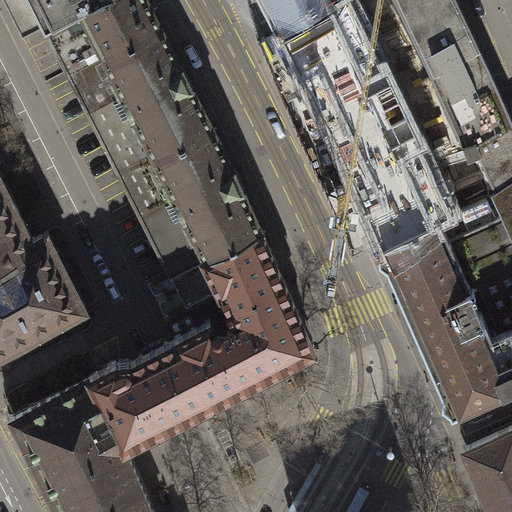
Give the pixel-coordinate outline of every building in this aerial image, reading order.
[(1,0),(20,36),(42,25),(91,0),(1,0)] [(145,0),(91,0),(42,25),(53,48),(64,70),(157,23),(146,2),(145,0)] [(261,0),(278,31),(337,1),(338,0),(261,0)] [(458,0),(398,0),(461,135),(468,151),(480,146),(498,186),(499,185),(511,178),(511,114),(490,65),(458,0)] [(354,186),(380,243),(439,214),(424,181),(433,178),(429,168),(425,170),(416,150),(412,152),(369,63),(373,61),(363,41),(359,44),(337,1),(278,31),(304,81),(332,136),(354,186)] [(157,23),(64,70),(90,120),(116,170),(211,124),(188,82),(157,23)] [(211,124),(116,170),(153,242),(168,272),(259,228),(231,163),(211,124)] [(0,231),(23,220),(0,174),(0,231)] [(511,178),(499,185),(510,210),(451,237),(439,214),(380,243),(379,243),(381,247),(380,257),(387,263),(415,326),(444,390),(443,400),(451,407),(453,411),(511,384),(511,178)] [(23,220),(0,231),(0,349),(85,307),(46,230),(32,238),(23,220)] [(259,228),(168,272),(182,302),(187,304),(194,304),(218,291),(230,305),(284,277),(259,228)] [(175,337),(209,402),(316,348),(284,277),(230,305),(229,309),(229,312),(232,316),(236,318),(239,317),(240,319),(225,327),(222,325),(220,324),(217,324),(215,325),(211,318),(175,337)] [(135,357),(131,359),(129,358),(120,359),(119,361),(118,362),(117,359),(90,373),(126,444),(164,425),(168,423),(187,413),(203,405),(209,402),(175,337),(170,339),(154,348),(135,357)] [(126,444),(90,373),(13,412),(36,457),(57,498),(63,511),(156,511),(137,467),(126,444)] [(497,511),(511,511),(511,422),(467,443),(497,511)]
